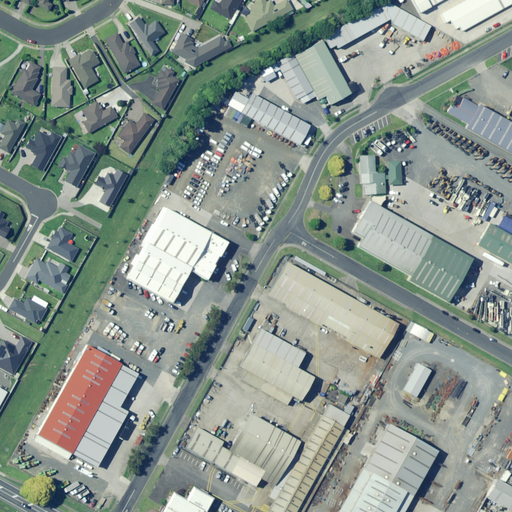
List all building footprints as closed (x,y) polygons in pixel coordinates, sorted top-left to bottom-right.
[(18,0),(28,5),(30,0),(36,0),(38,1),(36,4),(48,11),(52,3),(48,1),(48,0),(18,0)] [(239,0),(219,0),(218,3),(214,0),(209,9),(229,20),(239,0)] [(266,2),(264,0),(255,0),(252,2),(253,3),(248,6),(252,13),(243,18),(251,32),(292,10),(286,0),(284,0),(273,6),(270,0),(266,2)] [(447,0),(410,0),(419,16),(447,0)] [(511,6),(511,0),(470,0),(440,17),(444,23),(449,20),(454,30),(459,28),(462,34),(511,6)] [(384,4),(325,37),(334,52),(392,19),(395,25),(425,41),(433,25),(390,3),(384,4)] [(153,41),(164,34),(153,18),(142,24),(139,19),(128,26),(148,59),(159,52),(153,41)] [(122,44),(116,33),(104,39),(124,74),(140,65),(127,41),(122,44)] [(184,61),(183,63),(192,69),(231,47),(227,40),(224,42),(220,35),(201,45),(200,44),(182,34),(172,51),(184,61)] [(351,92),(323,41),(296,56),(321,100),(326,97),(330,104),(351,92)] [(99,63),(91,49),(80,56),(79,54),(68,61),(84,88),(97,81),(90,68),(99,63)] [(318,96),(296,56),(279,65),(298,99),(302,97),(305,103),(318,96)] [(22,69),(9,94),(33,106),(39,94),(31,89),(42,68),(30,61),(25,70),(22,69)] [(66,75),(66,66),(51,66),(50,108),(67,108),(67,107),(69,107),(69,100),(71,100),(72,84),(67,83),(68,75),(66,75)] [(154,88),(158,90),(150,104),(162,110),(179,79),(171,75),(173,71),(167,68),(164,73),(159,70),(154,79),(158,81),(154,88)] [(312,125),(254,93),(251,98),(237,91),(229,105),(301,145),(312,125)] [(511,125),(465,99),(459,110),(452,106),(448,113),(470,125),(467,130),(511,154),(511,125)] [(102,112),(96,102),(81,111),(86,120),(82,123),(88,134),(116,117),(110,107),(102,112)] [(153,120),(143,113),(135,125),(129,120),(122,130),(120,128),(115,136),(123,142),(119,148),(129,155),(153,120)] [(26,124),(19,120),(17,124),(10,120),(2,133),(6,136),(0,146),(0,148),(10,154),(26,124)] [(61,136),(52,131),(49,136),(40,131),(34,141),(31,140),(27,147),(38,153),(31,165),(42,171),(61,136)] [(96,155),(79,146),(74,154),(71,152),(67,159),(63,157),(58,166),(70,172),(66,180),(78,187),(96,155)] [(375,173),(374,156),(359,156),(360,184),(364,184),(364,195),(385,194),(384,173),(375,173)] [(401,185),(400,161),(387,162),(388,185),(401,185)] [(106,189),(99,202),(110,208),(128,176),(117,170),(113,176),(108,174),(105,180),(100,177),(97,184),(106,189)] [(475,257),(374,201),(356,234),(365,239),(360,248),(452,298),(475,257)] [(211,233),(166,208),(126,281),(170,305),(189,272),(211,233)] [(511,215),(497,208),(495,213),(511,221),(511,215)] [(0,235),(4,238),(10,228),(6,226),(9,222),(2,219),(5,214),(0,211),(0,235)] [(511,234),(492,223),(478,247),(511,265),(511,234)] [(56,231),(47,248),(72,261),(79,248),(68,242),(73,234),(62,228),(59,233),(56,231)] [(229,243),(211,233),(189,272),(208,282),(229,243)] [(37,259),(27,278),(37,284),(40,279),(64,293),(73,276),(66,273),(69,268),(60,263),(58,268),(47,262),(46,264),(37,259)] [(399,323),(289,262),(270,297),(380,357),(399,323)] [(15,298),(9,308),(36,323),(38,320),(40,322),(47,309),(27,298),(24,304),(15,298)] [(306,354),(261,329),(240,367),(302,402),(314,379),(297,369),(306,354)] [(4,340),(0,347),(0,367),(14,375),(32,342),(21,337),(16,347),(4,340)] [(123,364),(88,345),(40,433),(74,452),(123,364)] [(431,371),(418,364),(404,390),(417,397),(431,371)] [(122,366),(74,452),(99,466),(129,411),(121,407),(139,375),(122,366)] [(343,406),(348,398),(342,394),(337,402),(343,406)] [(151,423),(129,412),(125,420),(146,432),(151,423)] [(302,442),(251,413),(229,452),(267,472),(263,479),(277,486),(302,442)] [(297,511),(344,427),(322,415),(268,511),(297,511)] [(405,511),(439,452),(390,424),(340,511),(405,511)] [(263,479),(267,472),(229,452),(222,448),(225,443),(199,429),(187,451),(257,489),(263,479)] [(511,511),(511,485),(501,479),(489,500),(511,511)] [(187,501),(173,493),(162,511),(206,511),(214,499),(194,488),(187,501)] [(489,511),(464,499),(457,511),(489,511)]
